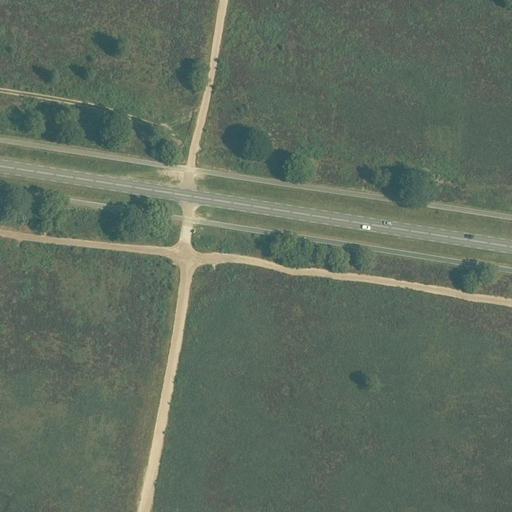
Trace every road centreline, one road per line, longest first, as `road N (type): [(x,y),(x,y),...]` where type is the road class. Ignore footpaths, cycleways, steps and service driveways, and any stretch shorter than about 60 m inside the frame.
road 1 (track): [(511,188),(225,151),(104,110),(0,90)]
road 2 (primary): [(511,247),(0,166)]
road 3 (track): [(511,302),(184,254)]
road 4 (track): [(184,254),(184,295),(144,511)]
road 5 (track): [(223,0),(188,169),(184,254)]
road 6 (track): [(184,254),(0,233)]
